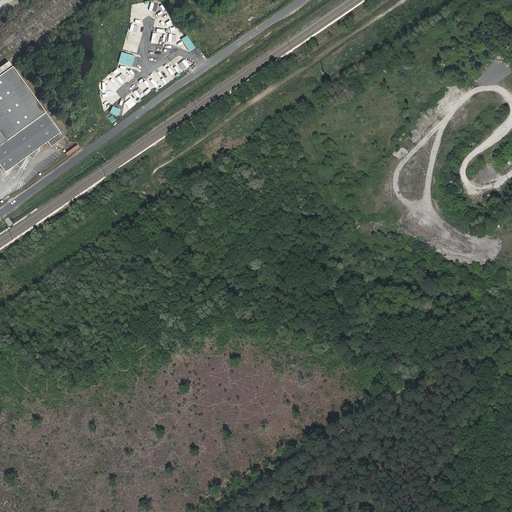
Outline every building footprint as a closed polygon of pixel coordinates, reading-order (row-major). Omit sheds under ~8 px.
[(156,35),(163,37),(164,30),(157,29),(156,35)] [(192,45),(186,37),(183,39),(184,40),(185,39),(190,46),(192,45)] [(192,45),(190,46),(185,39),(184,40),(183,39),(181,40),(190,51),(194,48),(192,45)] [(134,56),(122,53),(119,63),(131,66),(134,56)] [(0,130),(6,139),(44,111),(11,66),(0,73),(0,130)] [(120,72),(117,77),(121,80),(125,76),(120,72)] [(119,109),(113,106),(110,112),(117,115),(119,109)] [(0,165),(5,172),(15,164),(20,167),(28,156),(32,158),(40,146),(46,142),(49,147),(63,137),(44,111),(6,139),(0,143),(0,165)]
